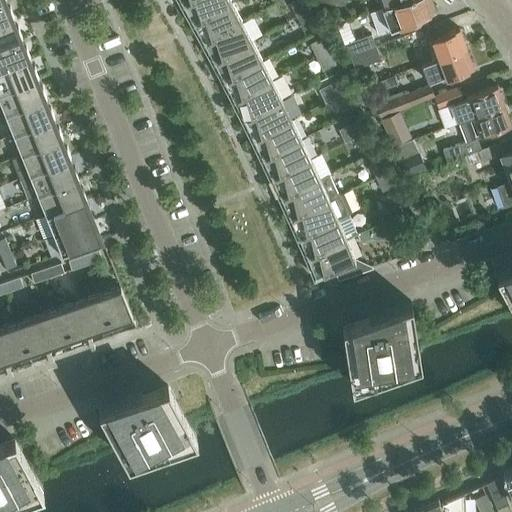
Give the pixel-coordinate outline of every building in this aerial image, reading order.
[(0,0),(0,22),(13,18),(12,17),(15,17),(11,7),(9,8),(5,0),(0,0)] [(188,0),(183,4),(193,22),(232,1),(231,0),(188,0)] [(297,16),(310,10),(304,0),(295,0),(290,3),(297,16)] [(437,10),(432,0),(401,0),(383,7),(391,29),(407,23),(406,22),(437,10)] [(193,22),(203,41),(242,21),(232,1),(193,22)] [(316,23),(310,10),(297,16),(304,30),(316,23)] [(0,46),(21,38),(21,37),(23,37),(19,27),(17,28),(13,18),(0,22),(0,46)] [(203,41),(213,61),(252,40),(242,21),(203,41)] [(429,39),(436,59),(467,47),(460,28),(429,39)] [(347,42),(351,55),(376,46),(371,33),(347,42)] [(317,56),(330,50),(323,37),(310,43),(317,56)] [(0,69),(29,58),(31,57),(27,47),(25,48),(21,38),(0,46),(0,69)] [(213,61),(223,80),(263,60),(252,40),(213,61)] [(380,58),(376,46),(351,55),(356,67),(380,58)] [(467,47),(436,59),(422,64),(428,81),(442,75),(444,78),(474,67),(467,47)] [(336,64),(330,50),(317,56),(323,70),(336,64)] [(33,68),(29,58),(0,69),(0,92),(37,78),(39,77),(35,67),(33,68)] [(223,80),(233,99),(273,79),(263,60),(223,80)] [(343,77),(330,83),(337,97),(350,91),(343,77)] [(41,88),(37,78),(0,92),(0,115),(5,113),(45,98),(47,97),(43,87),(41,88)] [(233,99),(243,118),(282,99),(273,79),(233,99)] [(379,115),(432,96),(428,85),(375,105),(379,115)] [(506,104),(498,85),(467,96),(468,98),(454,103),(461,121),(506,104)] [(438,108),(464,98),(459,86),(433,96),(438,108)] [(356,104),(350,91),(337,97),(343,110),(356,104)] [(49,108),(45,98),(5,113),(14,134),(53,118),(55,117),(51,107),(49,108)] [(243,118),(252,138),(292,118),(282,99),(243,118)] [(460,121),(467,141),(451,146),(455,157),(480,148),(485,146),(481,135),(511,123),(511,121),(506,104),(461,121),(460,121)] [(57,128),(53,118),(14,134),(22,154),(61,138),(63,137),(59,127),(57,128)] [(252,138),(262,157),(302,138),(292,118),(252,138)] [(357,137),(369,131),(363,118),(350,124),(357,137)] [(376,144),(369,131),(357,137),(363,151),(376,144)] [(511,136),(499,142),(503,152),(511,180),(499,184),(506,205),(511,202),(511,136)] [(71,157),(68,147),(65,148),(61,138),(22,154),(12,157),(20,177),(69,158),(71,157)] [(262,157),(271,177),(311,158),(302,138),(262,157)] [(73,168),(69,158),(20,177),(29,198),(38,194),(77,178),(79,177),(76,167),(73,168)] [(271,177),(280,196),(320,178),(311,158),(271,177)] [(377,177),(389,171),(383,158),(370,164),(377,177)] [(396,185),(389,171),(377,177),(383,191),(396,185)] [(331,173),(320,178),(280,196),(289,216),(340,193),(331,173)] [(81,188),(77,178),(38,194),(46,214),(85,198),(88,197),(84,187),(81,188)] [(340,193),(289,216),(298,236),(338,218),(349,213),(340,193)] [(399,216),(411,209),(403,196),(391,204),(399,216)] [(93,218),(85,198),(46,214),(54,234),(93,218)] [(419,221),(411,209),(399,216),(407,229),(419,221)] [(298,236),(306,255),(347,238),(347,239),(358,234),(349,213),(338,217),(338,218),(298,236)] [(62,254),(102,240),(93,218),(54,234),(62,254)] [(0,239),(0,252),(1,255),(11,251),(6,237),(0,239)] [(360,270),(347,239),(347,238),(306,255),(315,276),(335,268),(339,277),(360,270)] [(99,249),(69,260),(72,269),(103,259),(99,249)] [(17,265),(11,251),(1,255),(7,269),(17,265)] [(62,262),(31,273),(34,282),(65,272),(62,262)] [(511,263),(493,271),(511,307),(511,263)] [(20,276),(0,283),(0,294),(24,286),(20,276)] [(121,285),(0,326),(0,373),(137,326),(121,285)] [(423,365),(420,339),(415,296),(346,321),(356,361),(358,372),(361,390),(361,391),(423,365)] [(191,426),(177,401),(168,384),(99,408),(120,447),(128,460),(197,437),(191,426)] [(48,476),(35,452),(26,437),(0,446),(0,508),(55,490),(48,476)] [(497,509),(509,504),(498,478),(486,483),(497,509)] [(465,511),(465,492),(440,503),(438,498),(413,509),(414,511),(465,511)]
